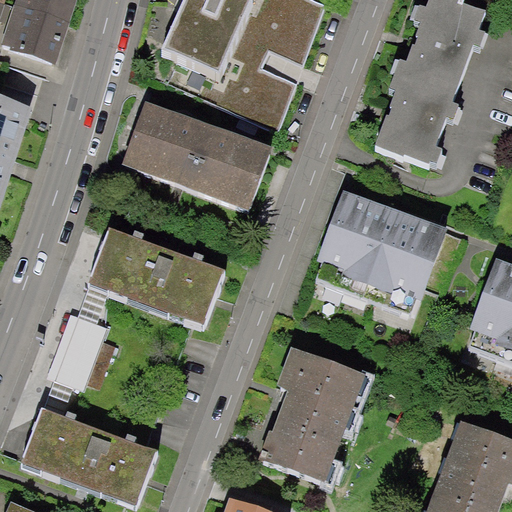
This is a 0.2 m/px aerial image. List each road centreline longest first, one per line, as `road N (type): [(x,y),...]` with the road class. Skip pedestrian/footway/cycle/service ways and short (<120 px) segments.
road 1 (residential): [(372,0),(185,511)]
road 2 (secondary): [(0,352),(114,0)]
